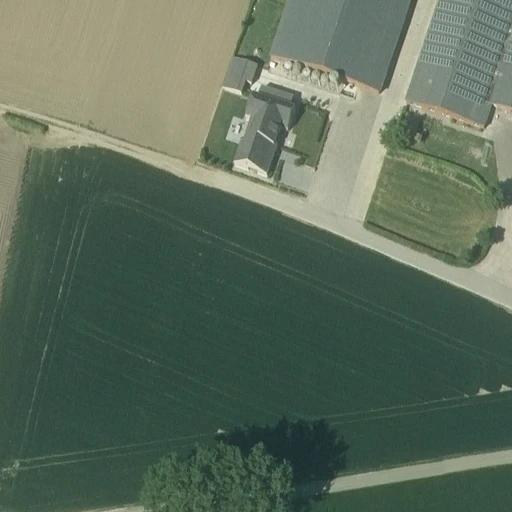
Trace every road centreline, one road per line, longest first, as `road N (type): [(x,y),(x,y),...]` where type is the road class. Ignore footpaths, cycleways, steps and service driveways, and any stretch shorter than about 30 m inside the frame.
road 1 (unclassified): [(511,312),(214,186)]
road 2 (unclassified): [(511,463),(204,511)]
road 3 (unknown): [(432,0),(342,237)]
road 4 (track): [(214,186),(0,121)]
